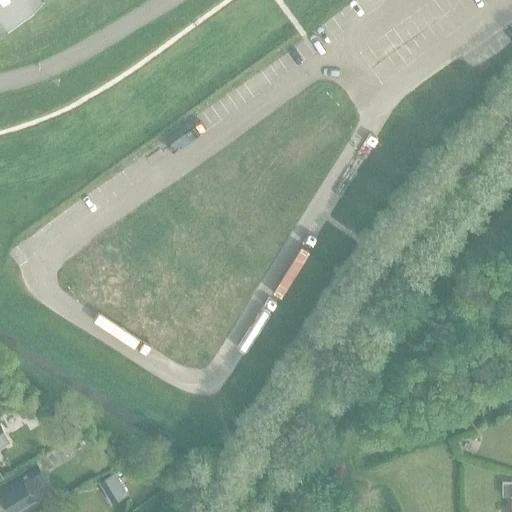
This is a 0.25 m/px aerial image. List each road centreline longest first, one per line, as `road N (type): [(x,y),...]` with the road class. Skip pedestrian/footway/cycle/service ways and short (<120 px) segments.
road 1 (tertiary): [(221,511),(347,316),(461,160),(511,112)]
road 2 (unclassified): [(0,82),(62,61),(166,0)]
